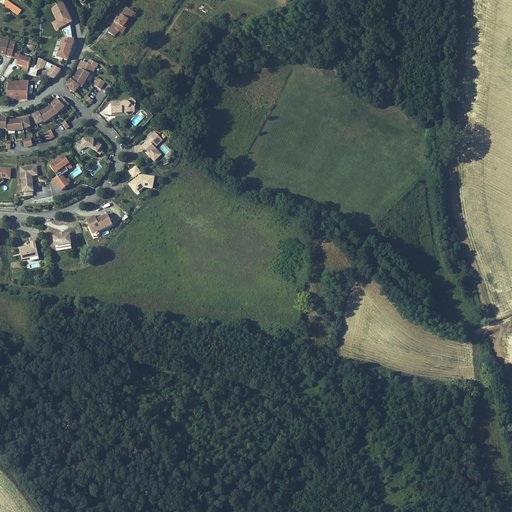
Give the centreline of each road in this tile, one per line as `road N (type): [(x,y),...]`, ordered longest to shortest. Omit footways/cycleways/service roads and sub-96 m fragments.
road 1 (track): [(511,317),(464,331),(425,313),(320,213),(237,184),(95,53),(78,48)]
road 2 (residential): [(55,86),(108,134),(115,166),(96,193),(65,211),(0,215)]
